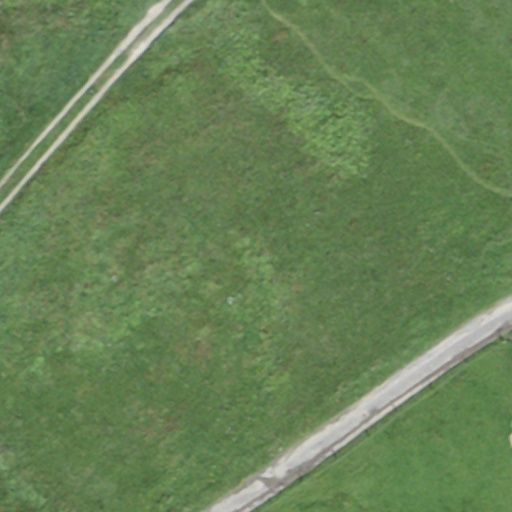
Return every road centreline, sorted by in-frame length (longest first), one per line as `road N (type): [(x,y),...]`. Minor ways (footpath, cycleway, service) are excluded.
road 1 (track): [(511,307),(231,511)]
road 2 (track): [(0,194),(177,0)]
